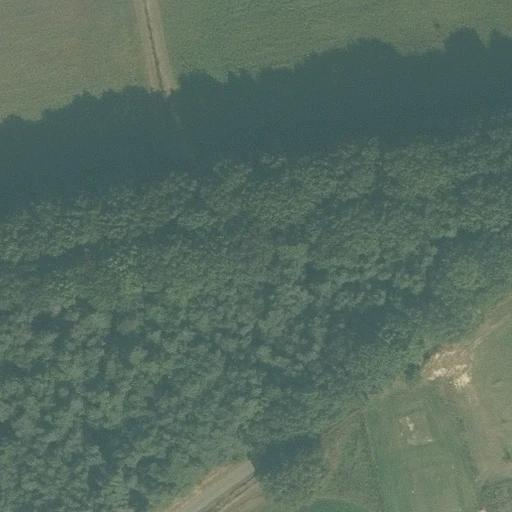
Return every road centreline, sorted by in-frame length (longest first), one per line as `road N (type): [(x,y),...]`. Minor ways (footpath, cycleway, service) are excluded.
road 1 (unclassified): [(0,268),(511,173)]
road 2 (unclassified): [(183,511),(511,266)]
